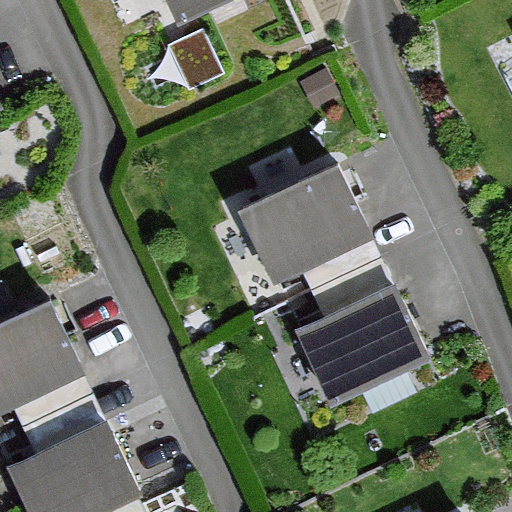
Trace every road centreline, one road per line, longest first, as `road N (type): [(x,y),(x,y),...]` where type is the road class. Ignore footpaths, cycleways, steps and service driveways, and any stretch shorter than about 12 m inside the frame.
road 1 (residential): [(34,0),(92,126),(76,191),(225,511)]
road 2 (residential): [(369,0),(386,86),(473,267),(511,374)]
